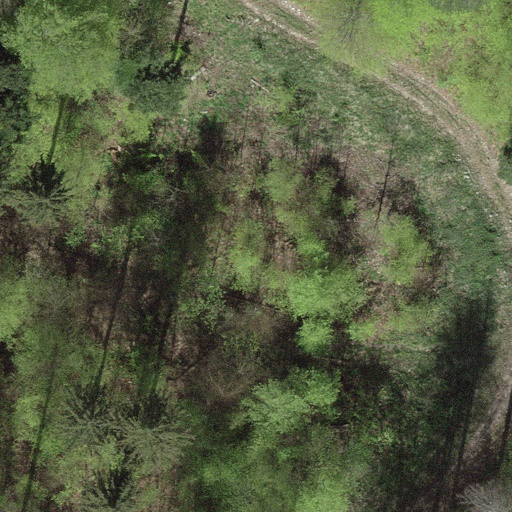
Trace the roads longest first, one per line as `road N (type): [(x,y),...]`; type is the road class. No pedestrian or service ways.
road 1 (track): [(511,286),(490,209),(439,106),(345,40),(267,0)]
road 2 (track): [(398,511),(446,472),(505,381),(511,302)]
